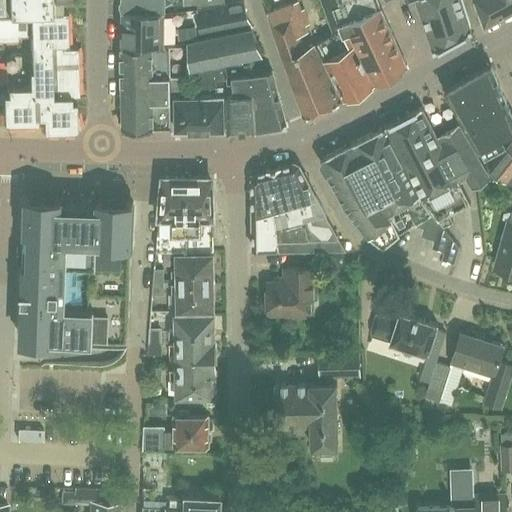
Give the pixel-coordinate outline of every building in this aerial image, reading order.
[(3,119),(3,120),(36,118),(36,113),(42,113),(42,127),(75,126),(75,98),(70,98),(69,93),(78,93),(77,45),(63,45),(63,41),(67,40),(66,7),(60,7),(60,0),(0,0),(0,36),(19,36),(19,32),(30,32),(31,53),(13,54),(6,61),(7,90),(2,90),(3,119)] [(236,0),(225,2),(224,0),(218,0),(162,7),(123,7),(122,40),(158,40),(218,32),(252,25),(243,0),(236,0)] [(306,23),(297,0),(287,4),(268,10),(283,58),(293,85),(305,116),(343,99),(317,42),(305,47),(300,33),(308,30),(306,23)] [(346,25),(374,83),(407,65),(378,0),(322,0),(334,30),(346,25)] [(416,0),(434,50),(472,30),(461,0),(416,0)] [(511,0),(477,0),(485,19),(486,20),(511,5),(511,0)] [(189,46),(189,53),(187,53),(187,65),(250,53),(261,51),(252,25),(218,32),(188,38),(189,46)] [(334,30),(319,40),(345,99),(374,83),(346,25),(334,30)] [(153,126),(170,125),(170,95),(172,95),(172,87),(185,87),(187,87),(187,65),(187,53),(189,53),(189,46),(152,46),(152,44),(121,44),(122,127),(153,126)] [(252,72),(250,53),(187,65),(187,87),(185,87),(185,92),(228,92),(233,92),(231,73),(252,72)] [(490,63),(444,90),(478,149),(511,130),(511,112),(495,76),(490,63)] [(272,71),(252,72),(231,73),(233,92),(228,92),(228,134),(254,134),(254,129),(287,124),(272,71)] [(175,95),(175,106),(175,126),(175,128),(209,128),(209,127),(225,128),(224,94),(199,95),(200,104),(185,104),(185,92),(185,87),(172,87),(172,95),(175,95)] [(423,201),(433,212),(443,226),(453,220),(449,213),(469,203),(458,182),(464,179),(470,189),(489,178),(458,123),(441,133),(441,134),(437,136),(424,110),(422,107),(423,107),(422,106),(420,107),(387,124),(385,125),(386,126),(388,130),(410,176),(422,201),(423,201)] [(321,162),(318,161),(346,207),(369,236),(385,245),(433,212),(422,201),(415,187),(382,127),(317,159),(321,162)] [(511,139),(489,170),(506,181),(511,173),(511,139)] [(251,177),(253,247),(278,247),(278,251),(345,250),(299,164),(294,161),(257,171),(251,177)] [(157,249),(186,249),(186,232),(187,176),(166,176),(163,180),(158,232),(157,249)] [(207,176),(187,176),(186,249),(212,249),(212,232),(213,232),(211,181),(207,176)] [(133,202),(87,200),(87,199),(86,198),(86,196),(85,195),(84,194),(83,194),(82,193),(80,193),(79,193),(78,193),(76,193),(75,194),(74,194),(73,195),(72,196),(72,198),(71,199),(25,198),(20,335),(128,339),(133,202)] [(511,219),(510,219),(496,266),(507,269),(508,274),(511,275),(511,219)] [(171,268),(171,280),(212,280),(211,252),(177,253),(178,268),(171,268)] [(314,314),(314,297),(315,297),(314,267),(285,268),(285,282),(267,282),(268,311),(285,311),(285,315),(301,315),(301,314),(314,314)] [(154,268),(153,281),(164,280),(164,268),(154,268)] [(153,281),(152,294),(164,294),(164,280),(153,281)] [(213,307),(212,280),(171,280),(172,293),(178,293),(179,308),(213,307)] [(434,333),(438,323),(400,311),(397,319),(376,313),(371,327),(372,334),(373,335),(374,332),(391,337),(390,341),(428,353),(429,349),(434,333)] [(212,313),(176,314),(176,328),(168,328),(169,341),(213,339),(212,313)] [(161,327),(150,327),(149,341),(160,341),(161,327)] [(429,349),(439,352),(446,330),(436,327),(434,333),(429,349)] [(476,335),(460,330),(450,361),(493,375),(484,401),(500,406),(511,370),(511,364),(499,360),(504,345),(483,338),(485,334),(477,331),(476,335)] [(214,367),(213,339),(169,341),(169,353),(177,353),(177,366),(177,367),(214,367)] [(161,341),(149,341),(148,354),(161,353),(161,341)] [(359,351),(320,352),(320,375),(360,374),(359,351)] [(257,382),(258,360),(250,360),(249,382),(257,382)] [(451,366),(436,361),(427,389),(427,390),(426,396),(440,400),(451,366)] [(178,394),(214,393),(214,367),(177,367),(177,366),(169,366),(169,379),(177,379),(178,394)] [(162,380),(161,367),(147,367),(147,381),(162,380)] [(337,381),(275,383),(276,426),(311,425),(311,447),(338,446),(337,381)] [(165,425),(144,425),(143,448),(176,450),(176,444),(209,443),(209,430),(213,428),(213,419),(208,417),(208,414),(190,414),(190,410),(177,410),(177,414),(174,414),(174,429),(165,429),(165,425)] [(18,428),(18,437),(43,438),(43,428),(18,428)] [(500,444),(501,470),(511,469),(511,442),(501,443),(501,444),(500,444)] [(118,511),(119,500),(110,500),(111,488),(75,486),(75,490),(62,489),(61,501),(75,502),(75,501),(90,501),(89,511),(118,511)] [(216,511),(217,495),(181,493),(166,493),(165,506),(141,505),(140,511),(216,511)] [(418,507),(417,511),(508,511),(509,511),(506,511),(506,493),(452,495),(452,504),(450,504),(450,506),(418,507)]
